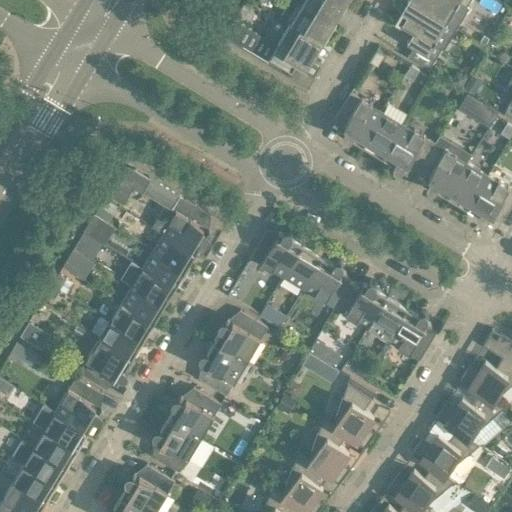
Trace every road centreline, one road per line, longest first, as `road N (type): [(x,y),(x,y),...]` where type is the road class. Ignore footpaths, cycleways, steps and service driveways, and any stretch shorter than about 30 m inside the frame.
road 1 (residential): [(72,511),(277,181)]
road 2 (residential): [(352,511),(486,307)]
road 3 (residential): [(277,181),(486,307)]
road 4 (residential): [(505,270),(297,143)]
road 5 (residential): [(83,66),(246,163)]
road 6 (residential): [(268,126),(109,27)]
road 7 (residential): [(297,143),(382,0)]
road 8 (secondary): [(0,203),(83,66)]
